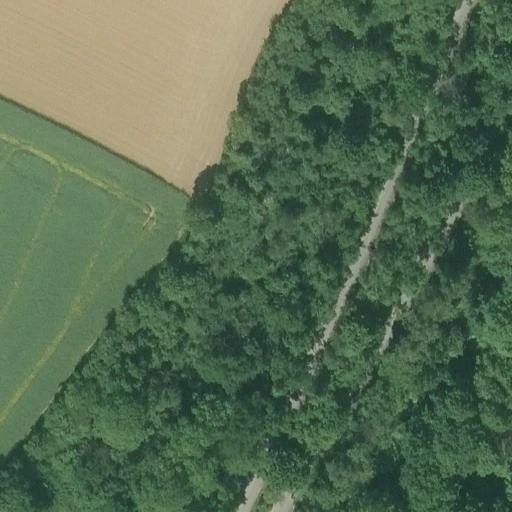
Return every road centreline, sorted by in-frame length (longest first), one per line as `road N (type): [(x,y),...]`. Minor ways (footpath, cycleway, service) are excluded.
road 1 (tertiary): [(239,511),(467,0)]
road 2 (tertiary): [(511,123),(289,511)]
